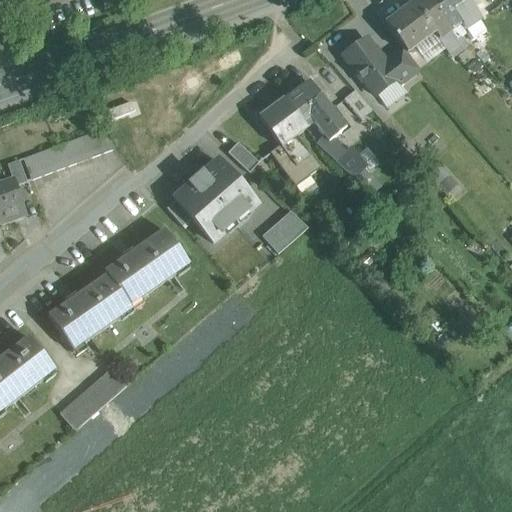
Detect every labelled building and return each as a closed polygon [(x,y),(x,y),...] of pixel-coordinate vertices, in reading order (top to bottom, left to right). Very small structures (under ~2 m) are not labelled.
[(420,0),(385,27),(402,50),(406,55),(413,49),(433,35),(438,41),(450,32),(442,21),(442,22),(425,0),(420,0)] [(463,0),(425,0),(442,22),(442,21),(450,32),(456,41),(459,39),(466,34),(454,15),(467,5),(463,0)] [(433,35),(413,49),(425,65),(445,51),(452,60),(467,50),(459,39),(456,41),(450,32),(438,41),(433,35)] [(383,64),(365,41),(342,57),(361,83),(363,82),(375,98),(396,83),(399,87),(418,73),(405,55),(406,55),(402,50),(383,64)] [(309,83),(285,102),(305,129),(307,128),(314,123),(329,142),(335,138),(341,133),(326,113),(330,111),(309,83)] [(371,112),(354,93),(343,101),(361,121),(371,112)] [(283,100),(259,118),(280,146),(281,148),(297,137),(306,130),(305,129),(285,102),(283,100)] [(329,142),(314,123),(307,128),(322,147),(329,142)] [(106,130),(57,148),(64,170),(114,151),(106,130)] [(297,137),(281,148),(280,146),(270,153),(295,187),(320,168),(297,137)] [(337,159),(346,151),(335,138),(329,142),(322,147),(337,159)] [(260,164),(238,144),(227,155),(249,175),(260,164)] [(57,148),(23,161),(30,183),(64,170),(57,148)] [(433,161),(425,169),(439,185),(448,177),(433,161)] [(20,163),(8,167),(15,185),(15,184),(16,187),(27,184),(20,163)] [(217,163),(174,201),(175,203),(191,221),(213,246),(223,237),(220,234),(244,213),(246,216),(256,207),(217,163)] [(428,180),(419,188),(436,206),(445,198),(428,180)] [(15,185),(0,189),(0,222),(25,214),(16,187),(15,184),(15,185)] [(191,221),(175,203),(166,210),(182,228),(191,221)] [(290,214),(261,239),(277,257),(307,230),(290,214)] [(106,277),(130,308),(188,267),(164,232),(132,254),(131,252),(122,258),(123,260),(104,274),(106,277)] [(130,308),(106,277),(75,298),(74,297),(66,303),(67,304),(47,318),(72,353),(132,311),(130,308)] [(0,414),(54,373),(28,339),(1,360),(0,358),(0,414)] [(112,371),(59,417),(74,434),(127,388),(112,371)]
